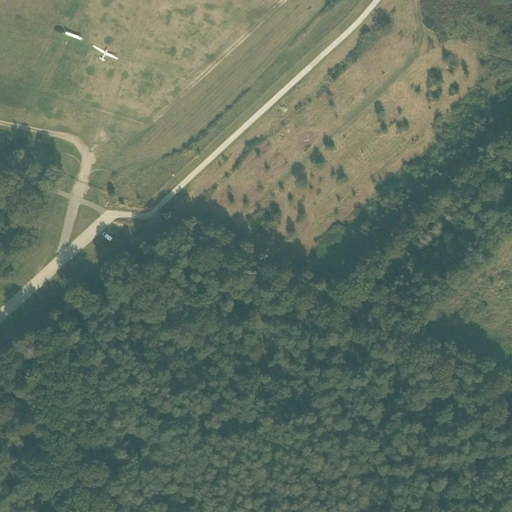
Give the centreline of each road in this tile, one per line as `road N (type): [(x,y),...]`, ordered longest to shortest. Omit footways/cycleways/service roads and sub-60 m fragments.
road 1 (unknown): [(365,472),(235,387),(197,342),(191,274),(210,230),(259,201),(417,52),(416,0)]
road 2 (unclassified): [(511,391),(316,288),(146,215)]
road 3 (unknown): [(0,187),(44,204),(91,336),(121,350),(142,344),(179,352),(197,342)]
road 4 (track): [(87,163),(122,144),(281,0)]
road 5 (unclassified): [(0,316),(110,215),(146,215)]
road 6 (track): [(0,164),(110,215)]
